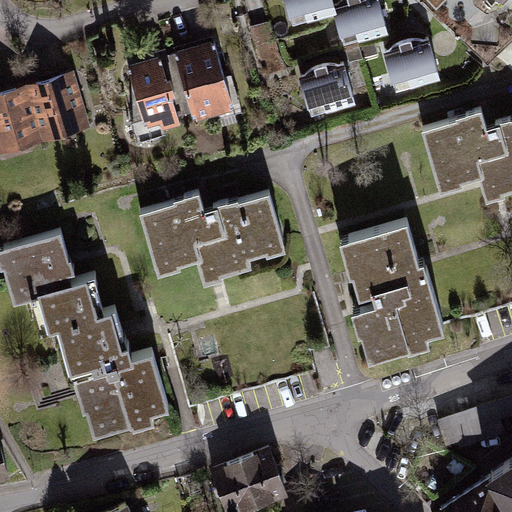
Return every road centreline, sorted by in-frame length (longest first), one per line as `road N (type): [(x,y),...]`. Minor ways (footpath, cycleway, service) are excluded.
road 1 (residential): [(316,415),(0,495)]
road 2 (residential): [(511,357),(316,415)]
road 3 (residential): [(169,0),(44,30),(0,10)]
road 4 (residential): [(419,511),(316,415)]
